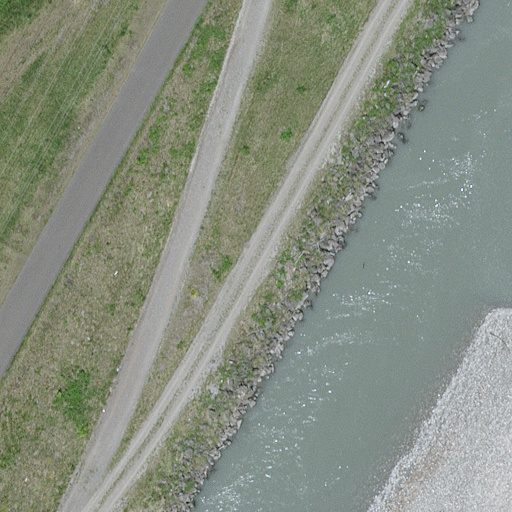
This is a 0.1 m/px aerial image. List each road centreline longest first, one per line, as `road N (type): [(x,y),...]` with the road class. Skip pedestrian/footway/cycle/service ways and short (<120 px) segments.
road 1 (track): [(410,0),(100,511)]
road 2 (track): [(83,511),(168,310),(272,0)]
road 3 (track): [(178,0),(0,327)]
